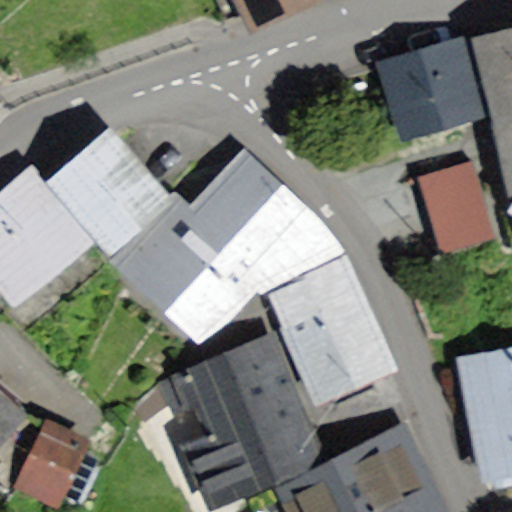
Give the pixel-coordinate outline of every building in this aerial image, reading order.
[(240,0),(249,17),(284,0),(240,0)] [(511,31),(478,39),(489,88),(508,167),(511,182),(511,31)] [(460,42),(385,62),(405,134),(442,124),(480,114),(460,42)] [(107,137),(56,183),(202,337),(260,286),(263,290),(337,250),(241,166),(196,212),(188,220),(107,137)] [(470,166),(426,179),(446,246),(490,233),(470,166)] [(32,172),(0,198),(0,284),(15,302),(89,242),(32,172)] [(350,264),(276,295),(320,401),(394,370),(366,302),(350,264)] [(209,366),(179,378),(205,445),(191,450),(212,505),(314,466),(291,405),(268,344),(209,366)] [(511,353),(469,363),(479,410),(493,480),(511,475),(511,353)] [(0,449),(21,425),(0,406),(0,449)] [(86,447),(48,428),(18,488),(56,507),(86,447)] [(405,434),(287,489),(298,511),(442,511),(426,477),(405,434)]
